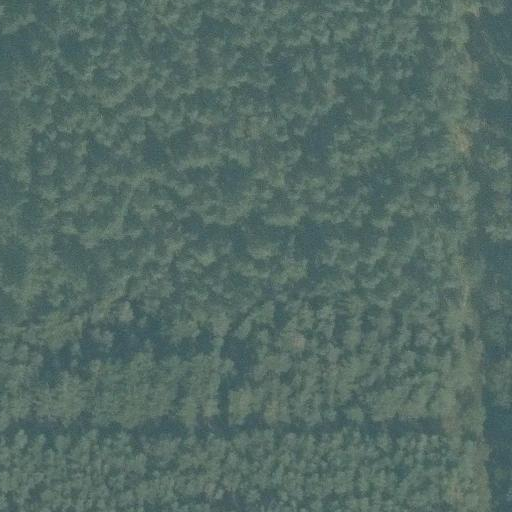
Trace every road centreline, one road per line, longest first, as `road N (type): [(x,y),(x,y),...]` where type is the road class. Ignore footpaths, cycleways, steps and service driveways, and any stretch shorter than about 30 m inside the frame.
road 1 (track): [(511,433),(276,453),(0,451)]
road 2 (track): [(476,0),(489,511)]
